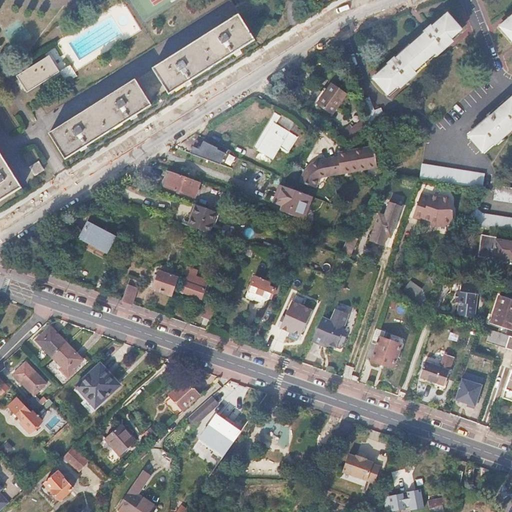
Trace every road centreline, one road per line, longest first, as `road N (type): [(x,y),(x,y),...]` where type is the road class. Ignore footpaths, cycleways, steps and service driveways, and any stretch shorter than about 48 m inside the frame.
road 1 (residential): [(46,297),(511,459)]
road 2 (residential): [(0,237),(347,17),(393,0)]
road 3 (unknown): [(35,132),(249,0)]
